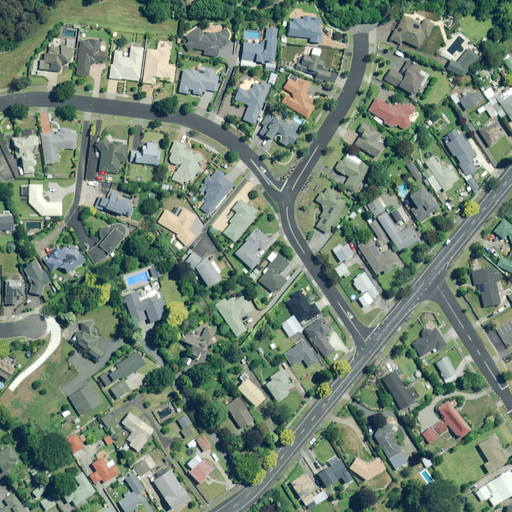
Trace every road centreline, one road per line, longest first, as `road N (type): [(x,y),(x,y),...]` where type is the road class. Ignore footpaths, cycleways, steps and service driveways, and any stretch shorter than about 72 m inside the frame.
road 1 (residential): [(0,104),(61,101),(194,122),(234,143),(289,196)]
road 2 (tertiary): [(226,511),(271,470),(371,346)]
road 3 (residential): [(289,196),(289,226),(303,252),(371,346)]
road 4 (residential): [(289,196),(351,90),(361,42)]
road 5 (residential): [(511,405),(430,273)]
road 6 (tertiary): [(430,273),(511,174)]
